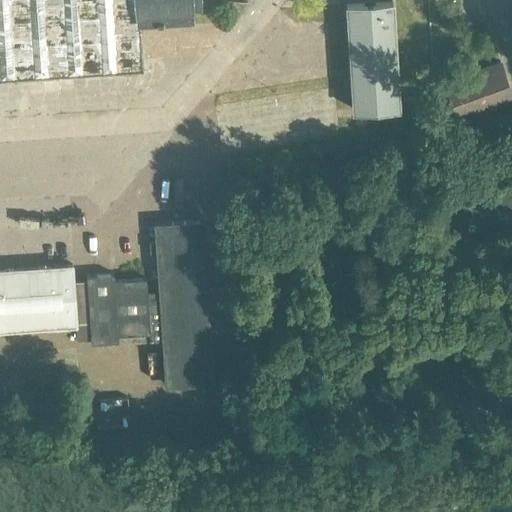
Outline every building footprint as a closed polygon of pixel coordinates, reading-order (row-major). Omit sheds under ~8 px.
[(0,0),(0,75),(143,67),(139,17),(155,16),(156,19),(163,18),(163,15),(190,14),(190,4),(194,3),(197,0),(0,0)] [(347,5),(353,109),(399,107),(392,3),(347,5)] [(511,98),(511,95),(500,62),(446,82),(459,118),(511,98)] [(511,188),(492,196),(500,217),(511,212),(511,188)] [(114,280),(113,274),(87,276),(91,342),(118,340),(118,334),(149,332),(150,341),(163,340),(166,385),(212,382),(208,323),(209,323),(207,280),(206,280),(202,221),(155,224),(156,241),(149,242),(150,252),(157,252),(159,290),(147,291),(146,278),(114,280)] [(0,328),(76,323),(73,282),(72,265),(0,269),(0,328)] [(237,349),(238,361),(260,359),(259,347),(237,349)]
